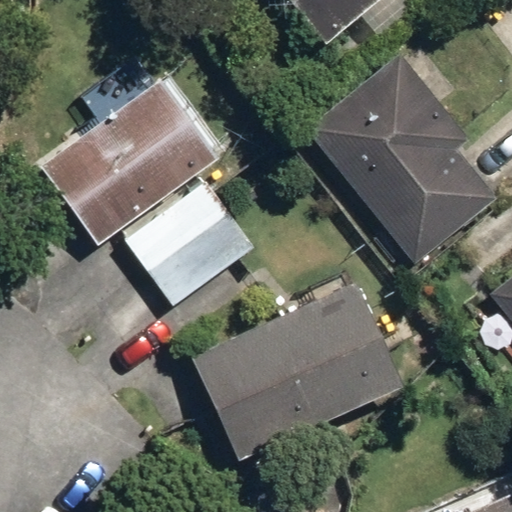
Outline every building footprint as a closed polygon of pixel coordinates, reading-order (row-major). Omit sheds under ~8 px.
[(289,0),(325,42),(374,0),(289,0)] [(396,53),(302,129),(410,263),(492,198),(455,152),(468,142),(396,53)] [(153,75),(34,164),(95,244),(213,156),(153,75)] [(116,234),(168,306),(251,247),(199,175),(116,234)] [(511,272),(487,293),(511,324),(511,272)] [(349,279),(185,356),(234,459),(398,383),(349,279)] [(511,511),(511,487),(455,511),(511,511)]
